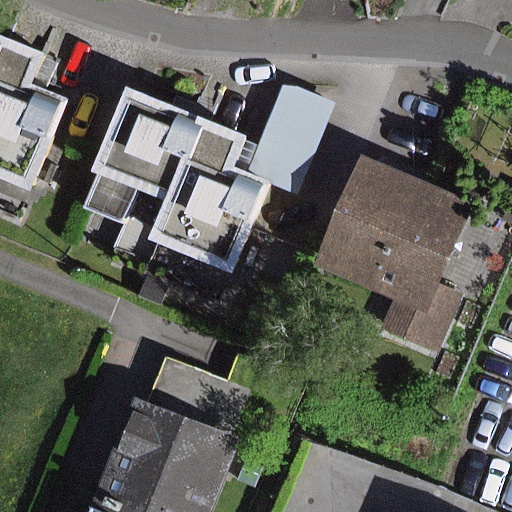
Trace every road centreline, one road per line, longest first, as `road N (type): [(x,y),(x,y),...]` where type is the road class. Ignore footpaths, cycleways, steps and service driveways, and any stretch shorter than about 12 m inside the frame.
road 1 (residential): [(69,0),(200,37),(417,44),(472,49),(511,65)]
road 2 (residential): [(0,263),(144,324)]
